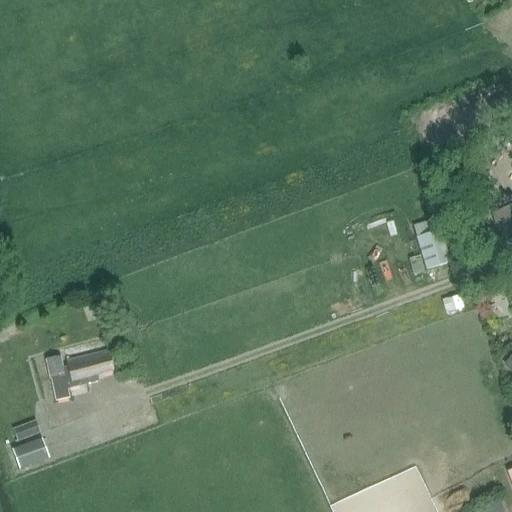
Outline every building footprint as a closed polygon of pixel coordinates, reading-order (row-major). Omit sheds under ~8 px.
[(445,228),(441,217),(412,226),(416,238),(415,238),(425,271),(451,263),(440,230),(445,228)] [(141,336),(138,324),(129,327),(132,339),(141,336)] [(113,372),(107,351),(66,361),(67,366),(63,367),(61,356),(44,360),(49,380),(50,380),(55,402),(70,399),(68,390),(99,382),(97,377),(113,372)] [(40,434),(36,421),(12,429),(17,442),(40,434)] [(49,459),(42,439),(11,450),(19,471),(49,459)]
